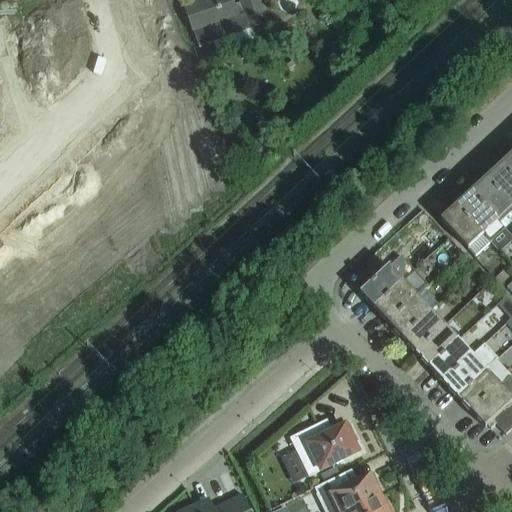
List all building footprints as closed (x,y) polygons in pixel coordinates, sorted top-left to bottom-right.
[(109,0),(65,0),(70,25),(108,18),(109,23),(137,19),(133,0),(119,0),(110,2),(109,0)] [(204,0),(184,7),(198,48),(249,30),(249,31),(266,25),(262,15),(257,0),(243,0),(239,2),(241,5),(233,8),(230,0),(204,0)] [(95,103),(115,92),(110,83),(90,93),(95,103)] [(511,185),(511,155),(497,169),(511,185)] [(510,211),(511,209),(511,185),(497,169),(483,182),(510,211)] [(483,182),(468,196),(501,232),(504,230),(511,222),(511,213),(510,211),(483,182)] [(487,246),(501,232),(468,196),(453,210),(487,246)] [(474,258),(487,246),(453,210),(440,222),(474,258)] [(376,313),(417,275),(401,257),(388,268),(359,295),(376,313)] [(389,327),(426,293),(424,291),(428,287),(417,275),(376,313),(389,327)] [(403,342),(432,316),(430,313),(437,306),(426,293),(389,327),(403,342)] [(496,307),(510,321),(511,319),(511,306),(505,299),(496,307)] [(417,357),(446,330),(432,316),(403,342),(417,357)] [(431,372),(459,345),(446,330),(417,357),(431,372)] [(445,387),(474,360),(459,345),(431,372),(445,387)] [(458,401),(498,364),(496,362),(485,372),(474,360),(445,387),(458,401)] [(472,416),(511,379),(498,364),(458,401),(472,416)] [(511,380),(511,379),(472,416),(484,429),(492,422),(505,436),(511,429),(511,380)] [(326,436),(321,424),(289,440),(308,478),(358,454),(353,444),(356,442),(348,425),(326,436)] [(386,462),(404,451),(398,442),(381,452),(386,462)] [(352,511),(380,499),(375,490),(379,488),(373,475),(351,486),(345,474),(314,490),(324,511),(352,511)] [(249,511),(242,497),(218,508),(220,511),(213,511),(208,501),(187,511),(186,507),(176,511),(249,511)] [(390,511),(388,506),(384,508),(380,499),(352,511),(390,511)]
